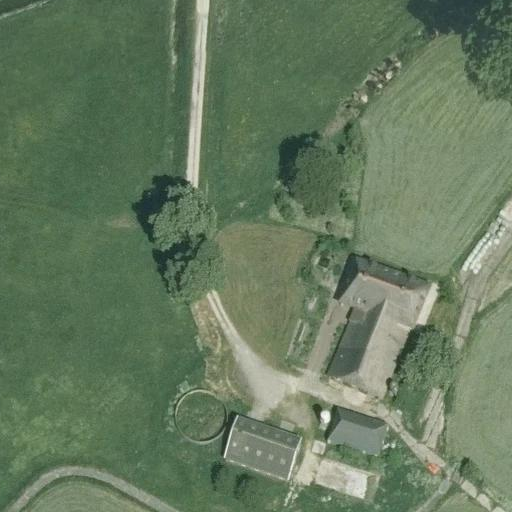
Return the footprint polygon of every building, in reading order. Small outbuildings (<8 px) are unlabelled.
[(339,308),(356,314),(406,334),(407,331),(412,333),(429,292),(355,266),(339,308)] [(406,334),(356,314),(328,379),(379,401),(406,334)] [(202,394),(200,394),(192,396),(185,399),(180,405),(176,411),(175,419),(175,427),(179,434),(184,440),(191,444),(198,446),(201,446),(209,445),(216,441),(222,436),(225,429),(227,421),(225,413),(222,406),(217,400),(210,396),(202,394)] [(337,414),(327,446),(377,462),(387,431),(337,414)] [(287,484),(300,445),(237,424),(224,463),(287,484)]
